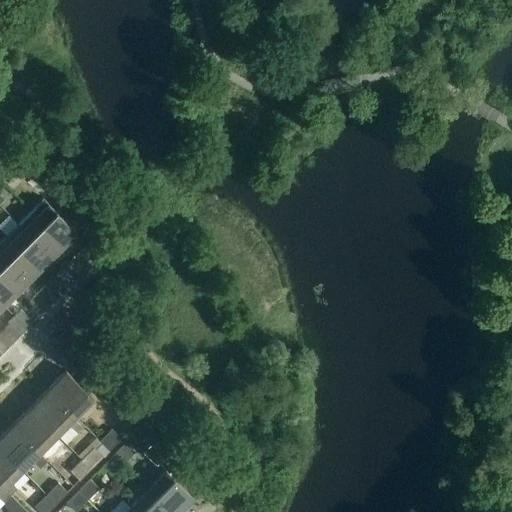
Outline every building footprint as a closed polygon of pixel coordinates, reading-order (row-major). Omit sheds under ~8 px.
[(30,211),(64,245),(77,232),(42,198),(30,211)] [(17,224),(51,258),(56,262),(68,250),(64,245),(30,211),(17,224)] [(5,236),(40,270),(51,258),(17,224),(5,236)] [(85,245),(93,237),(87,231),(79,239),(85,245)] [(0,241),(0,254),(27,282),(40,270),(5,236),(0,241)] [(81,249),(87,256),(99,243),(93,237),(85,245),(81,249)] [(0,279),(15,294),(27,282),(0,254),(0,279)] [(69,261),(62,268),(74,280),(81,273),(69,261)] [(56,275),(68,287),(74,280),(62,268),(56,275)] [(0,303),(3,307),(15,294),(0,279),(0,303)] [(44,286),(38,292),(50,304),(57,298),(44,286)] [(31,299),(44,311),(50,304),(38,292),(31,299)] [(20,310),(13,317),(26,329),(32,322),(20,310)] [(26,329),(13,317),(7,323),(19,335),(26,329)] [(0,351),(2,353),(8,347),(0,338),(0,351)] [(65,371),(47,389),(75,417),(93,399),(65,371)] [(47,389),(29,407),(57,435),(75,417),(47,389)] [(29,407),(11,425),(39,453),(57,435),(29,407)] [(39,453),(11,425),(0,436),(0,449),(22,471),(31,461),(39,468),(47,460),(39,453)] [(99,441),(108,451),(120,438),(111,429),(99,441)] [(137,431),(129,439),(135,445),(139,445),(145,440),(137,431)] [(125,443),(113,455),(122,464),(134,452),(125,443)] [(93,447),(81,459),(90,469),(102,456),(93,447)] [(0,449),(0,485),(10,495),(16,489),(10,483),(22,471),(0,449)] [(122,464),(113,455),(101,467),(111,476),(122,464)] [(90,469),(81,459),(69,471),(78,480),(90,469)] [(145,475),(139,482),(168,511),(178,511),(193,498),(165,470),(153,482),(145,475)] [(88,480),(77,491),(86,500),(98,489),(88,480)] [(140,495),(128,507),(132,511),(168,511),(139,482),(133,488),(140,495)] [(57,483),(45,494),(54,504),(66,492),(57,483)] [(10,495),(0,485),(0,498),(3,502),(10,495)] [(86,500),(77,491),(65,503),(75,511),(86,500)] [(46,511),(54,504),(45,494),(33,506),(39,511),(46,511)]
